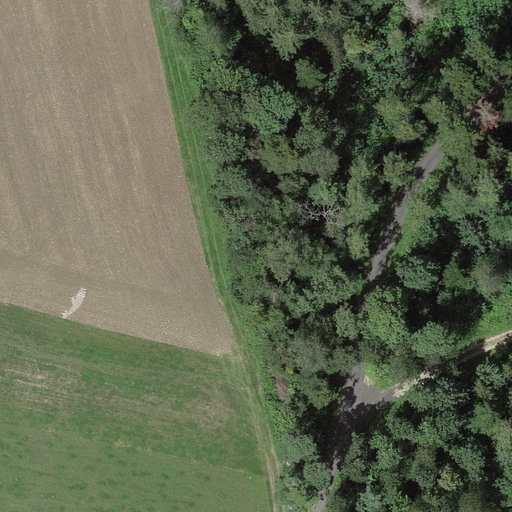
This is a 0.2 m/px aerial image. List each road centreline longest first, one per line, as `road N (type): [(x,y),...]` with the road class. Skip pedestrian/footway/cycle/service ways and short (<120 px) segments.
road 1 (unclassified): [(511,60),(455,103),(417,159),(313,511)]
road 2 (track): [(345,416),(511,335)]
